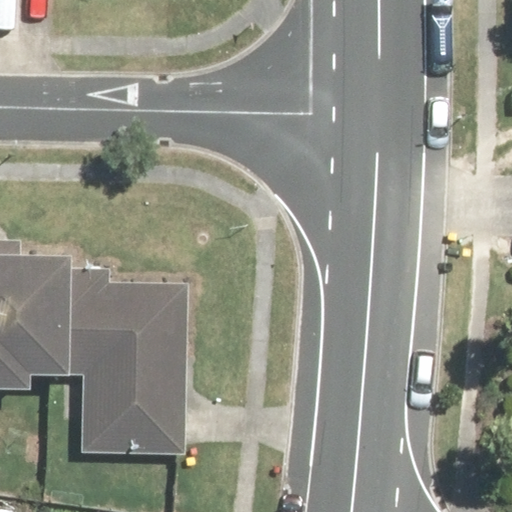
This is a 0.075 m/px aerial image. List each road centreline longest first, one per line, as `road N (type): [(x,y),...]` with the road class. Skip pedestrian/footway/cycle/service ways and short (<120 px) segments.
road 1 (residential): [(352,511),(379,121)]
road 2 (residential): [(0,113),(379,121)]
road 3 (residential): [(379,121),(377,0)]
